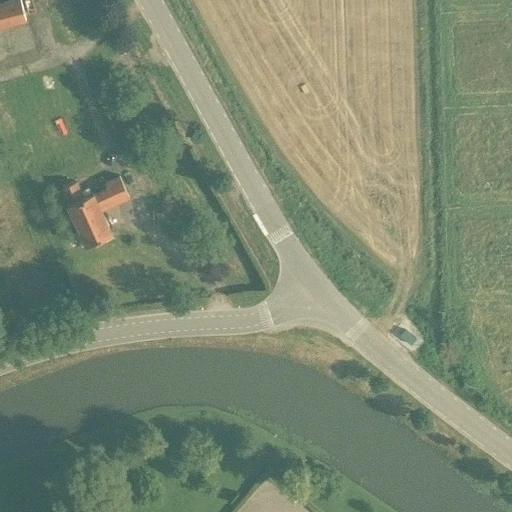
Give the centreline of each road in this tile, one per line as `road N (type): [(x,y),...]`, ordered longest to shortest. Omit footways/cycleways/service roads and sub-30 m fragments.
road 1 (tertiary): [(313,283),(284,246),(148,0)]
road 2 (unclassified): [(0,363),(76,335),(262,312),(313,283)]
road 3 (tertiary): [(511,456),(396,369),(313,283)]
